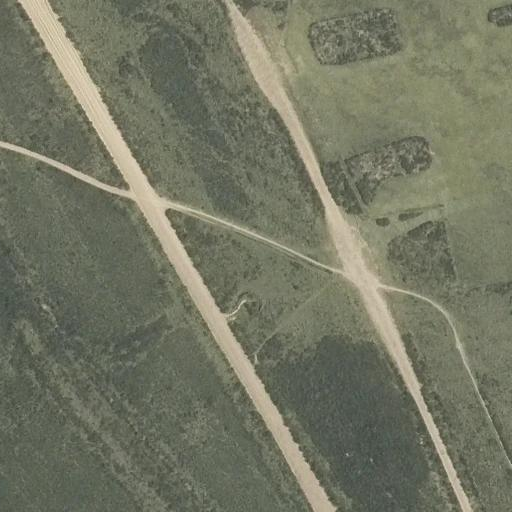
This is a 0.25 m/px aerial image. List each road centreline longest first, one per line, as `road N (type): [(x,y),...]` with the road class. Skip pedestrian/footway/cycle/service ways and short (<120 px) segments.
road 1 (track): [(463,511),(365,284),(233,13)]
road 2 (track): [(149,202),(324,511)]
road 3 (track): [(32,0),(149,202)]
